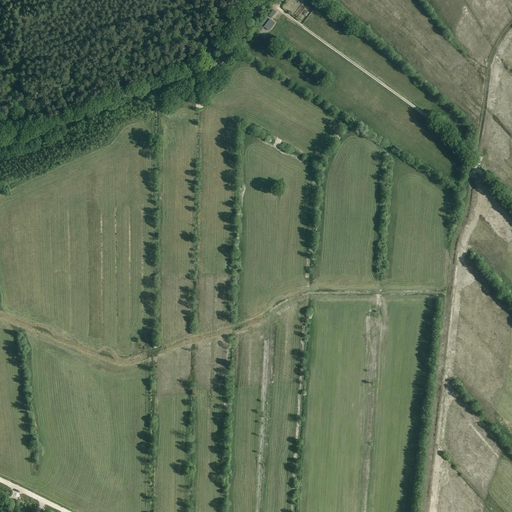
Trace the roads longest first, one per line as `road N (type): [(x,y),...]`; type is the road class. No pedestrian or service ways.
road 1 (track): [(265,0),(421,112),(511,209)]
road 2 (track): [(243,27),(213,64),(24,136)]
